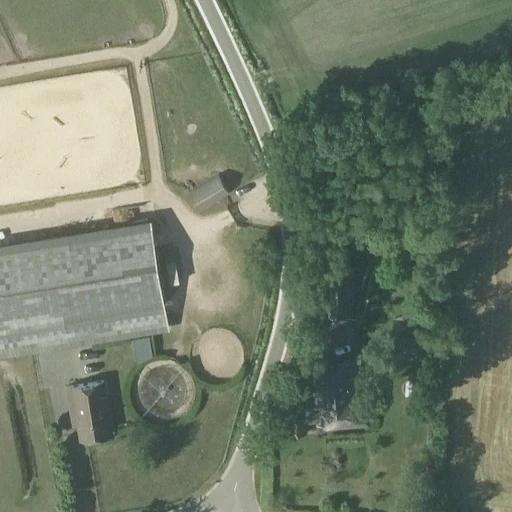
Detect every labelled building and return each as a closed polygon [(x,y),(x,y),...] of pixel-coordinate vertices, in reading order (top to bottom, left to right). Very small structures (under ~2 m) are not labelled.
[(230,193),(219,174),(189,191),(201,211),(230,193)] [(0,245),(0,352),(165,326),(162,302),(165,302),(152,221),(0,245)] [(357,267),(324,264),(321,314),(353,316),(357,267)] [(394,331),(393,343),(421,345),(423,321),(417,321),(413,321),(412,332),(394,331)] [(353,361),(312,364),(315,407),(304,408),(303,399),(287,400),(287,402),(281,403),(282,417),(288,417),(289,430),(286,430),(286,435),(289,434),(306,433),(305,422),(317,421),(317,425),(368,421),(366,393),(356,393),(353,361)] [(80,438),(112,433),(104,381),(67,387),(72,416),(76,415),(80,438)]
